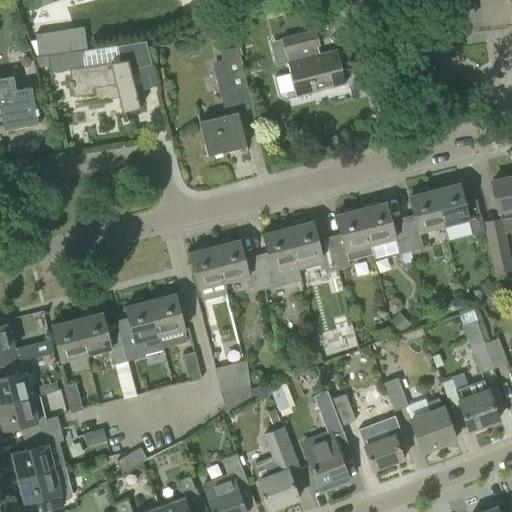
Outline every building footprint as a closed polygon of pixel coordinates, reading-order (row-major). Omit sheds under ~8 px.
[(306,6),(293,9),(297,25),(310,22),(306,6)] [(83,27),(34,34),(37,56),(86,48),(83,27)] [(290,36),(280,39),(280,40),(284,54),(309,48),(313,47),(319,45),(315,30),(295,35),(290,36)] [(93,94),(92,88),(114,84),(122,113),(139,108),(129,70),(150,64),(144,41),(107,46),(46,56),(49,73),(68,71),(72,97),(93,94)] [(225,115),(237,112),(232,93),(245,90),(235,48),(219,52),(221,60),(212,63),(225,115)] [(289,73),(273,77),(277,93),(281,98),(287,98),(311,92),(335,86),(344,84),(338,59),(336,50),(321,54),(311,56),(286,63),(287,64),(287,66),(288,71),(289,73)] [(375,74),(363,78),(367,92),(379,89),(375,74)] [(0,79),(0,116),(3,130),(37,124),(35,109),(33,109),(29,88),(14,91),(11,77),(0,79)] [(198,122),(206,155),(207,156),(246,146),(237,112),(225,115),(198,122)] [(511,176),(491,181),(495,201),(497,211),(498,211),(500,220),(501,225),(503,234),(504,234),(511,232),(511,176)] [(481,223),(476,204),(464,207),(458,183),(451,185),(450,181),(437,185),(438,188),(433,190),(443,226),(467,220),(471,235),(483,232),(481,223)] [(443,226),(433,190),(428,191),(427,187),(414,191),(415,195),(408,196),(414,220),(403,223),(410,251),(422,248),(418,232),(443,226)] [(410,251),(403,223),(391,226),(385,202),(377,204),(377,202),(365,205),(366,207),(360,209),(369,245),(371,255),(372,254),(373,258),(397,252),(400,264),(413,261),(410,251)] [(369,245),(360,209),(354,210),(354,208),(342,211),(343,213),(335,215),(341,239),(329,242),(337,270),(349,267),(347,261),(371,255),(369,245)] [(318,245),(312,221),(305,223),(304,219),(291,222),(292,226),(287,228),(298,271),(322,265),(324,273),(337,270),(329,242),(318,245)] [(298,271),(287,228),(282,229),(281,225),(268,228),(269,232),(262,234),(268,258),(256,261),(263,289),(275,286),(300,280),(298,271)] [(511,270),(505,237),(487,241),(495,275),(511,271),(511,270)] [(263,289),(256,261),(244,263),(238,240),(232,242),(231,238),(218,241),(219,245),(213,246),(223,283),(247,277),(251,292),(263,289)] [(223,283),(213,246),(208,248),(207,244),(194,247),(195,251),(188,253),(198,289),(201,301),(227,295),(223,283)] [(486,279),(477,289),(487,296),(495,286),(486,279)] [(187,342),(174,294),(167,296),(166,294),(154,297),(155,299),(149,300),(159,336),(162,346),(162,348),(187,342)] [(159,336),(149,300),(144,302),(143,298),(130,301),(131,305),(124,307),(128,322),(116,325),(119,333),(126,362),(145,357),(143,351),(161,346),(162,346),(159,336)] [(126,362),(119,333),(113,335),(110,326),(105,328),(101,313),(94,314),(93,310),(80,314),(81,318),(76,319),(85,355),(109,349),(113,365),(114,365),(126,362)] [(398,314),(389,323),(401,335),(410,326),(398,314)] [(85,355),(76,319),(70,321),(69,319),(58,322),(59,324),(51,326),(60,362),(85,355)] [(493,369),(484,343),(483,344),(475,321),(462,325),(479,373),(493,369)] [(13,349),(7,324),(0,326),(0,353),(5,352),(8,364),(21,360),(18,348),(13,349)] [(498,339),(484,343),(493,369),(507,364),(498,339)] [(181,356),(189,383),(201,380),(194,352),(181,356)] [(318,353),(308,356),(311,365),(321,362),(318,353)] [(0,404),(30,397),(21,360),(8,364),(11,375),(0,378),(0,404)] [(245,360),(214,369),(225,411),(250,396),(248,386),(245,360)] [(251,370),(248,375),(249,380),(253,383),(259,382),(262,378),(261,373),(257,369),(251,370)] [(383,384),(393,411),(406,406),(396,379),(383,384)] [(497,420),(483,380),(454,390),(469,431),(471,430),(474,433),(483,429),(484,425),(497,420)] [(62,386),(63,389),(69,413),(81,410),(74,383),(62,386)] [(280,385),(270,389),(278,411),(288,407),(280,385)] [(45,420),(39,395),(30,397),(0,404),(0,430),(0,431),(28,424),(31,436),(59,428),(56,417),(45,420)] [(344,395),(330,400),(340,425),(340,426),(354,421),(344,395)] [(340,425),(330,400),(329,397),(316,403),(327,430),(340,425)] [(410,421),(414,433),(421,452),(454,440),(442,408),(441,409),(437,399),(426,403),(425,400),(406,407),(411,420),(410,421)] [(369,414),(373,426),(358,431),(363,447),(365,452),(372,470),(402,459),(396,440),(388,421),(394,418),(390,406),(369,414)] [(274,410),(267,412),(271,424),(278,421),(274,410)] [(263,434),(268,448),(271,457),(251,464),(258,482),(257,482),(267,510),(297,498),(287,471),(298,467),(288,440),(283,426),(263,434)] [(65,467),(58,442),(62,441),(59,428),(31,436),(22,438),(25,450),(10,453),(12,461),(11,462),(14,473),(15,472),(17,478),(53,469),(65,467)] [(83,434),(86,446),(105,442),(102,429),(83,434)] [(301,443),(312,470),(320,491),(347,480),(328,433),(301,443)] [(115,462),(121,473),(146,458),(140,447),(115,462)] [(244,511),(236,490),(247,486),(240,467),(239,464),(235,455),(220,461),(223,470),(225,475),(201,484),(207,498),(210,506),(212,511),(244,511)] [(62,506),(56,483),(68,480),(65,467),(53,469),(17,478),(19,484),(17,485),(20,496),(21,496),(23,503),(37,500),(40,511),(62,506)] [(183,497),(158,507),(159,511),(201,511),(189,477),(177,481),(183,497)] [(115,504),(117,510),(117,511),(159,511),(158,507),(142,511),(131,511),(127,500),(115,504)]
